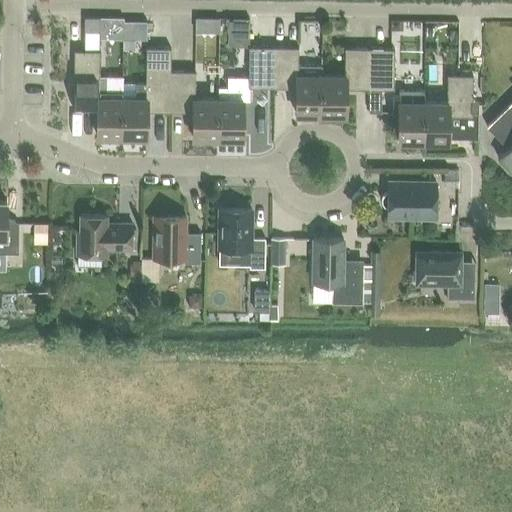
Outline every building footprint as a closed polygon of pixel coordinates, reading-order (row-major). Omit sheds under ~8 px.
[(83,32),(99,32),(99,16),(83,16),(83,32)] [(227,18),(227,35),(230,35),(245,36),(248,36),(249,18),(227,18)] [(124,33),(124,36),(134,36),(145,37),(145,21),(124,21),(124,33)] [(272,87),(273,47),(248,46),(248,76),(248,87),(272,87)] [(122,97),(121,137),(146,137),(146,111),(169,111),(170,70),(170,48),(146,47),(145,81),(135,81),(135,97),(122,97)] [(298,47),(273,47),(272,87),(296,87),(295,114),(320,114),(321,75),(321,69),(297,68),(298,47)] [(321,75),(320,114),(345,115),(345,88),(368,89),(369,48),(344,48),(344,75),(321,75)] [(394,48),(369,48),(368,89),(381,89),(393,89),(394,48)] [(121,137),(122,97),(122,91),(106,91),(106,76),(99,76),(99,50),(73,50),(73,110),(97,110),(96,136),(121,137)] [(170,70),(169,111),(192,111),(192,138),(217,138),(217,99),(194,98),(194,71),(170,70)] [(472,115),(472,99),(472,75),(447,75),(447,102),(423,102),(423,141),(447,141),(447,138),(447,115),(472,115)] [(217,99),(217,138),(242,139),(242,99),(248,99),(248,87),(248,76),(227,76),(226,87),(217,87),(217,99)] [(380,113),(381,89),(368,89),(368,112),(380,113)] [(423,141),(423,102),(423,90),(399,89),(399,95),(392,95),(392,111),(398,111),(398,141),(423,141)] [(511,100),(486,126),(506,147),(497,156),(511,172),(511,100)] [(445,170),(445,186),(458,187),(458,170),(445,170)] [(387,217),(435,218),(435,182),(387,181),(387,191),(386,191),(386,192),(385,192),(384,192),(384,193),(383,193),(383,194),(382,194),(382,195),(381,195),(381,196),(381,197),(381,198),(380,198),(380,199),(380,200),(381,200),(381,201),(381,202),(381,203),(382,203),(382,204),(383,204),(383,205),(384,205),(384,206),(385,206),(386,206),(386,207),(387,207),(387,217)] [(6,201),(0,201),(0,252),(17,253),(18,223),(6,223),(6,201)] [(251,209),(219,208),(218,248),(249,249),(249,268),(264,268),(264,238),(250,238),(251,209)] [(106,215),(80,214),(80,232),(77,232),(76,254),(105,255),(105,249),(131,249),(132,223),(106,223),(106,215)] [(185,216),(153,216),(152,258),(184,258),(184,263),(199,263),(200,233),(187,233),(185,230),(185,216)] [(285,239),(269,238),(269,265),(284,265),(285,239)] [(370,303),(371,265),(342,264),(343,238),(313,238),(312,282),(332,282),(331,302),(370,303)] [(371,251),(371,265),(370,303),(370,315),(378,315),(379,251),(371,251)] [(460,252),(416,251),(415,283),(446,284),(446,298),(474,299),(474,273),(459,273),(460,252)] [(63,256),(51,256),(51,264),(63,264),(63,256)] [(129,277),(140,277),(140,261),(129,261),(129,277)] [(483,284),(483,313),(498,313),(498,284),(483,284)] [(253,290),(253,311),(268,312),(268,304),(268,290),(253,290)] [(188,307),(192,307),(198,308),(201,308),(201,295),(190,295),(188,297),(188,307)]
